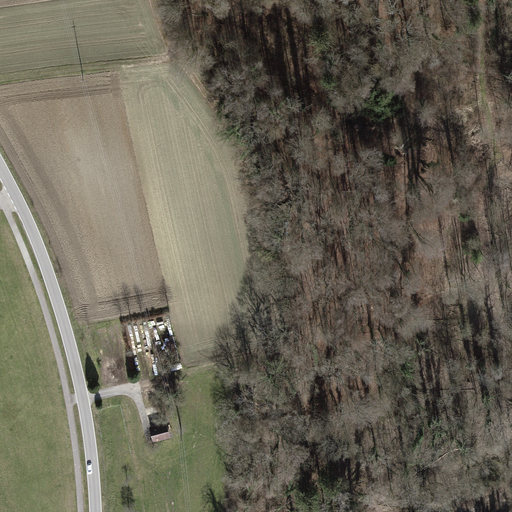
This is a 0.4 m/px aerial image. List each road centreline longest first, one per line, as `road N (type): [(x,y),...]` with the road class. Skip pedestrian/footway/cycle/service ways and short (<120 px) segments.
road 1 (tertiary): [(95,511),(71,347),(37,243),(0,165)]
road 2 (track): [(0,79),(192,58),(169,0)]
road 3 (track): [(511,379),(479,229),(484,180),(504,148)]
road 4 (track): [(511,156),(483,109),(479,0)]
